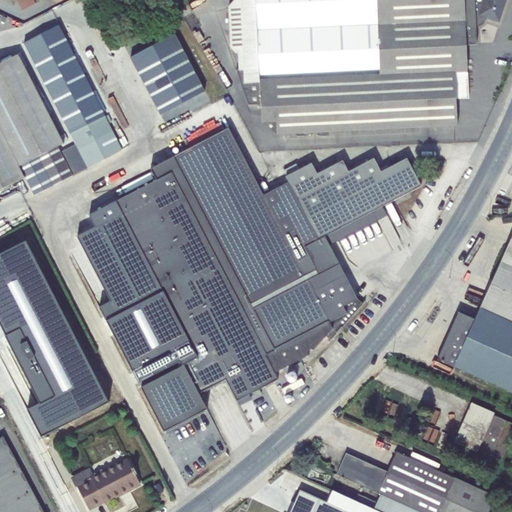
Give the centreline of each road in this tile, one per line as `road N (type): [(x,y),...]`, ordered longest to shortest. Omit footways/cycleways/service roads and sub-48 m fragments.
road 1 (unclassified): [(189,511),(226,486),(387,327),(430,270),(511,123)]
road 2 (unknown): [(502,142),(271,156),(214,112),(149,141)]
road 3 (unknown): [(194,508),(31,202)]
road 4 (unknown): [(0,37),(60,14),(73,18),(117,76),(149,141)]
road 5 (unknown): [(149,141),(31,202)]
